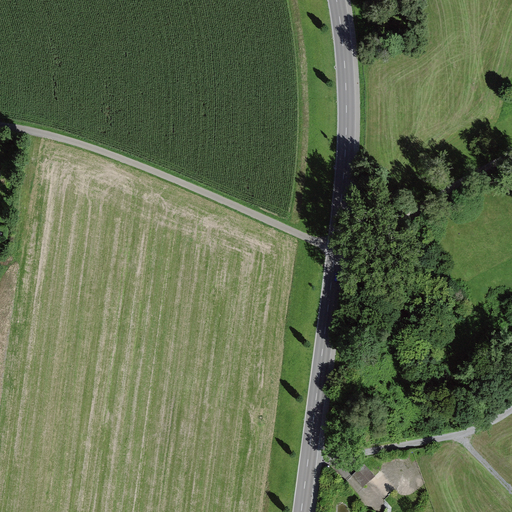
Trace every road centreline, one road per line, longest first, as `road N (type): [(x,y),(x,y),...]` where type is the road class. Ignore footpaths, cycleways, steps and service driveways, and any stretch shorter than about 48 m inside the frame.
road 1 (residential): [(336,251),(147,168),(59,136),(0,125)]
road 2 (tertiary): [(336,251),(302,511)]
road 3 (tertiary): [(338,0),(347,80),(336,251)]
road 4 (track): [(308,459),(460,436),(511,406)]
